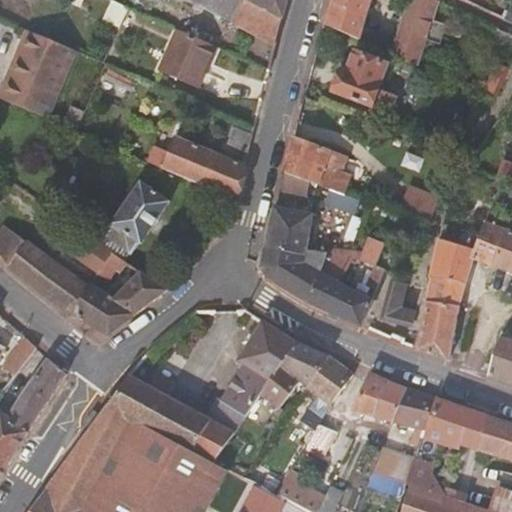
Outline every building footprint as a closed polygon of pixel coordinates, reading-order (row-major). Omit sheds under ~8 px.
[(283,18),(249,0),(189,0),(275,50),(281,24),(281,22),(282,19),(283,18)] [(249,0),(283,18),(287,0),(249,0)] [(360,38),(371,0),(330,0),(324,21),(360,38)] [(438,2),(433,0),(409,0),(392,52),(411,61),(417,63),(438,2)] [(217,42),(181,26),(163,68),(198,84),(217,42)] [(82,50),(36,30),(8,99),(54,118),(82,50)] [(346,69),(340,66),(338,72),(340,73),(333,92),(388,114),(395,96),(377,89),(386,66),(353,53),(346,69)] [(417,63),(411,61),(409,68),(422,73),(424,66),(417,63)] [(102,74),(105,69),(100,65),(96,71),(102,74)] [(106,69),(105,69),(102,74),(129,88),(134,80),(108,66),(106,69)] [(247,163),(246,163),(176,133),(167,155),(159,152),(155,160),(233,193),(238,195),(247,163)] [(343,156),(293,136),(285,170),(298,175),(343,193),(346,188),(350,175),(333,169),(335,163),(340,165),(343,156)] [(484,164),(483,170),(501,177),(507,179),(511,166),(493,160),(491,166),(484,164)] [(34,193),(1,170),(0,170),(0,183),(27,203),(34,193)] [(298,175),(285,170),(279,190),(278,194),(292,199),(298,175)] [(142,178),(113,219),(116,222),(108,232),(133,250),(141,238),(143,240),(170,200),(142,178)] [(235,208),(238,195),(233,193),(229,205),(235,208)] [(311,213),(275,204),(263,264),(263,266),(268,274),(312,303),(361,325),(371,299),(341,283),(357,259),(374,264),(382,240),(366,235),(361,250),(325,238),(323,245),(306,243),(311,213)] [(484,220),(472,249),(471,254),(511,269),(511,230),(501,226),(504,216),(495,213),(491,223),(484,220)] [(472,249),(440,238),(432,267),(426,302),(458,306),(464,271),(465,267),(471,254),(472,249)] [(29,240),(13,263),(64,304),(77,312),(92,286),(29,240)] [(129,259),(114,249),(100,272),(110,278),(115,271),(119,273),(129,259)] [(377,286),(384,268),(374,264),(367,281),(377,286)] [(92,286),(77,312),(102,327),(111,333),(169,286),(143,269),(126,287),(117,298),(99,285),(100,282),(96,279),(92,286)] [(412,324),(415,313),(394,308),(402,281),(394,279),(385,316),(412,324)] [(458,306),(426,302),(423,326),(419,349),(448,359),(458,306)] [(258,394),(297,341),(264,320),(241,357),(246,363),(223,400),(218,396),(205,413),(233,429),(258,394)] [(16,374),(38,346),(26,335),(5,363),(16,374)] [(511,339),(500,336),(487,373),(511,382),(511,339)] [(0,339),(0,357),(9,345),(0,339)] [(306,384),(325,357),(327,353),(297,341),(258,394),(281,406),(299,379),(306,384)] [(10,417),(30,432),(68,372),(49,356),(10,417)] [(340,388),(352,373),(325,357),(306,384),(317,393),(330,402),(340,388)] [(148,382),(167,393),(174,380),(155,370),(148,382)] [(375,414),(389,378),(369,371),(353,408),(375,414)] [(217,451),(233,429),(205,413),(167,393),(148,382),(132,374),(110,404),(133,417),(199,452),(212,458),(217,451)] [(393,419),(407,386),(389,378),(375,414),(393,419)] [(424,427),(435,395),(407,386),(393,419),(411,424),(424,427)] [(320,420),(330,402),(317,393),(306,411),(320,420)] [(497,511),(491,510),(434,490),(437,477),(432,475),(434,466),(426,462),(434,439),(457,445),(458,442),(511,459),(511,421),(485,413),(435,395),(424,427),(419,443),(414,457),(419,459),(401,511),(497,511)] [(303,399),(298,396),(293,404),(298,407),(303,399)] [(89,511),(201,511),(219,479),(205,471),(207,469),(193,461),(199,452),(133,417),(110,404),(73,452),(92,466),(69,500),(89,511)] [(0,478),(30,432),(10,417),(0,409),(0,478)] [(319,421),(320,420),(306,411),(301,420),(310,426),(308,429),(312,432),(315,427),(319,421)] [(323,431),(326,426),(319,421),(315,427),(323,431)] [(419,443),(424,427),(411,424),(409,431),(414,433),(413,441),(419,443)] [(321,457),(336,430),(326,426),(323,431),(315,427),(312,432),(303,446),(321,457)] [(406,481),(414,457),(383,446),(372,471),(406,481)] [(227,467),(244,476),(248,469),(217,451),(212,458),(227,467)] [(73,452),(29,511),(89,511),(69,500),(92,466),(73,452)] [(227,467),(212,458),(199,452),(193,461),(207,469),(205,471),(219,479),(227,467)] [(275,493),(311,511),(313,511),(323,494),(297,480),(300,474),(290,468),(289,471),(287,473),(278,488),(275,493)] [(332,511),(344,491),(330,483),(315,511),(317,511),(332,511)] [(491,510),(497,511),(511,511),(511,488),(500,484),(491,510)] [(270,490),(275,493),(278,488),(273,485),(270,490)]
